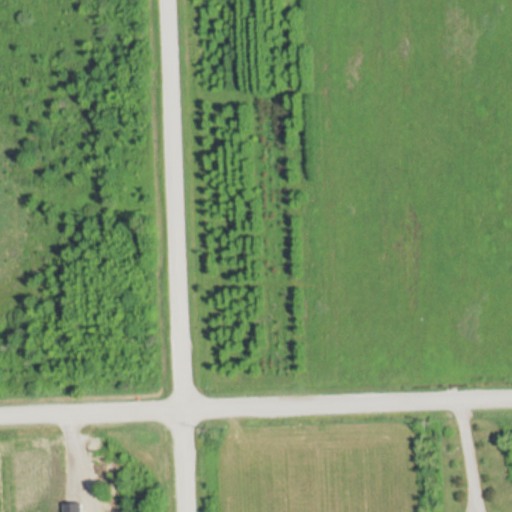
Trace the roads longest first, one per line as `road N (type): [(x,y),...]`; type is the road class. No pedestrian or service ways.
road 1 (residential): [(0,417),(511,397)]
road 2 (residential): [(159,511),(151,0)]
